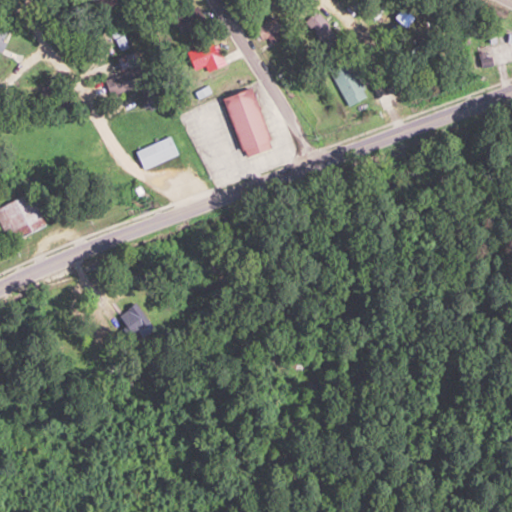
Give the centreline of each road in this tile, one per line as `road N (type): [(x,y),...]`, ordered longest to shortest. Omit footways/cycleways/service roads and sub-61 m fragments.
road 1 (secondary): [(0,287),(182,208),(511,90)]
road 2 (residential): [(21,0),(116,151),(182,208)]
road 3 (residential): [(211,0),(307,166)]
